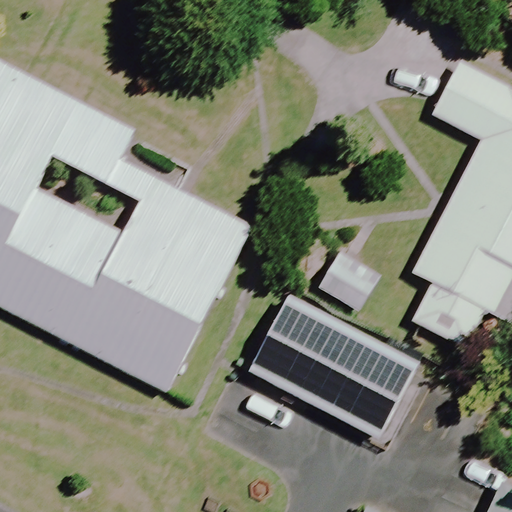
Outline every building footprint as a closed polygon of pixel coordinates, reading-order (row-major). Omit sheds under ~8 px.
[(511,78),(442,40),(410,103),(447,123),(382,255),(400,265),(385,296),(449,330),(463,299),(499,317),(511,290),(511,78)] [(0,302),(175,396),(262,226),(104,145),(121,108),(0,52),(0,302)] [(369,319),(384,281),(345,266),(330,303),(369,319)] [(397,356),(256,287),(219,364),(358,437),(397,356)] [(463,511),(393,511),(341,489),(330,511),(511,511),(511,492),(479,478),(463,511)]
